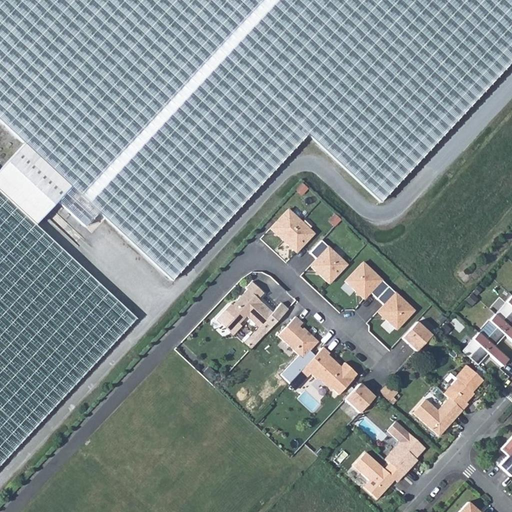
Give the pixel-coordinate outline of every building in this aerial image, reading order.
[(0,458),(133,315),(35,224),(57,201),(69,187),(24,144),(0,169),(0,458)] [(283,211),(265,230),(269,234),(272,234),(272,237),(278,243),(296,224),(283,211)] [(296,224),(278,243),(284,248),(287,248),(287,251),(291,254),(309,235),(296,224)] [(314,276),(324,286),(342,266),(316,243),(304,255),(311,261),(305,268),(311,273),(314,273),(314,276)] [(365,294),(372,301),(384,288),(358,264),(340,284),(351,294),(354,294),(354,297),(359,301),(365,294)] [(240,289),(241,290),(252,300),(257,294),(245,283),(240,289)] [(384,288),(372,301),(379,307),(373,314),(377,318),(380,318),(380,321),(392,331),(409,312),(384,288)] [(225,305),(218,312),(233,325),(240,317),(252,328),(249,332),(256,338),(282,310),(275,304),(266,313),(252,300),(241,290),(236,296),(237,298),(235,300),(233,299),(226,306),(225,305)] [(511,296),(495,314),(510,328),(511,326),(511,296)] [(495,314),(478,333),(494,347),(504,336),(511,342),(511,329),(510,328),(495,314)] [(304,323),(297,317),(279,336),(304,359),(319,342),(304,328),(303,330),(300,327),(302,326),(304,323)] [(414,323),(399,339),(414,353),(429,336),(414,323)] [(238,344),(245,350),(256,338),(249,332),(238,344)] [(478,333),(461,351),(477,365),(487,354),(501,367),(508,359),(494,347),(478,333)] [(330,353),(323,347),(301,372),(308,378),(311,374),(317,379),(319,378),(332,390),(333,389),(339,395),(354,379),(354,378),(357,374),(345,362),(341,367),(339,368),(332,362),(334,360),(328,355),(330,353)] [(332,362),(339,368),(341,367),(334,360),(332,362)] [(448,398),(461,411),(467,404),(465,402),(464,401),(466,399),(468,399),(473,394),(471,392),(482,380),(480,379),(473,373),(465,365),(454,377),(450,373),(444,380),(450,386),(443,394),(448,398)] [(473,373),(480,379),(486,373),(479,367),(473,373)] [(358,385),(343,402),(356,415),(372,398),(358,385)] [(387,385),(380,393),(389,401),(396,394),(387,385)] [(412,413),(438,436),(444,429),(444,426),(446,423),(448,425),(461,411),(448,398),(437,411),(424,400),(412,413)] [(389,464),(402,476),(413,463),(412,462),(415,458),(424,448),(395,422),(386,431),(399,443),(384,459),(389,464)] [(511,435),(500,449),(507,455),(498,466),(504,471),(511,461),(511,435)] [(397,482),(402,476),(389,464),(384,469),(365,452),(353,466),(369,480),(363,487),(376,499),(384,490),(382,489),(384,486),(388,486),(394,480),(397,482)] [(478,511),(467,502),(457,511),(478,511)]
